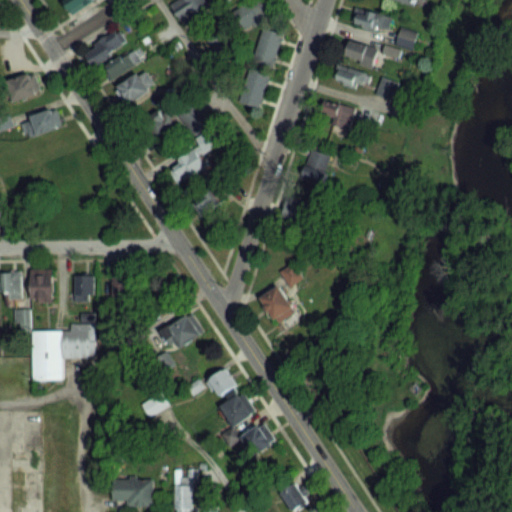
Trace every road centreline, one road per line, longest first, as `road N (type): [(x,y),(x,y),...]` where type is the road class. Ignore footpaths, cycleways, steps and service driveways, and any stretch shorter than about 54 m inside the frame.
road 1 (tertiary): [(357,511),(19,0)]
road 2 (residential): [(222,311),(320,0)]
road 3 (residential): [(0,401),(63,388),(207,287)]
road 4 (residential): [(178,242),(0,246)]
